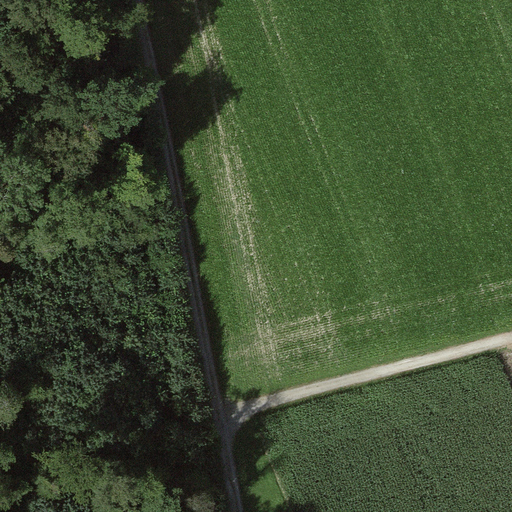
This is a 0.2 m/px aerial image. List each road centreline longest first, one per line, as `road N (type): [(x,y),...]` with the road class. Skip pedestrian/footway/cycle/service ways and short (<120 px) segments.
road 1 (track): [(234,511),(129,0)]
road 2 (track): [(212,413),(511,337)]
road 3 (track): [(0,376),(43,371),(79,381),(229,483)]
